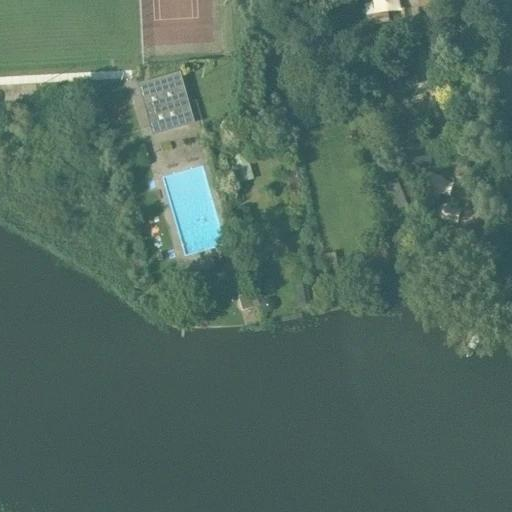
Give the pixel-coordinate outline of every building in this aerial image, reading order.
[(387,94),(417,86),(414,75),(384,83),(387,94)] [(152,132),(189,122),(179,86),(142,97),(152,132)] [(331,108),(304,115),(308,128),(335,121),(331,108)] [(245,153),(229,157),(234,179),(251,174),(245,153)] [(398,183),(390,186),(394,195),(399,210),(407,208),(401,192),(398,183)] [(306,287),(297,288),(300,307),(309,306),(306,287)] [(247,296),(238,299),(241,311),(251,309),(259,306),(255,294),(247,296)] [(263,301),(260,306),(261,311),(265,313),(270,312),(273,308),(272,303),(267,300),(263,301)]
